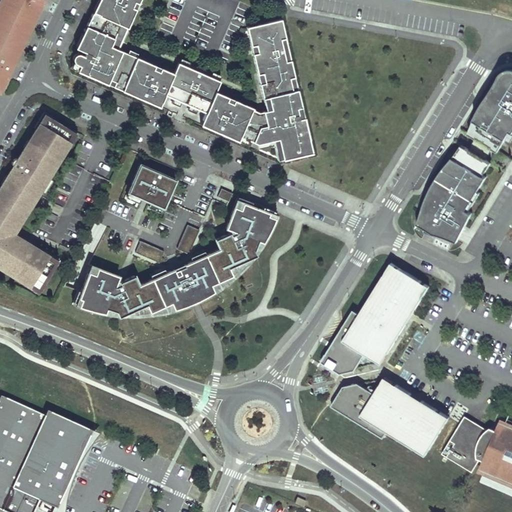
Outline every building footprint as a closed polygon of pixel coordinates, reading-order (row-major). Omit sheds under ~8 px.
[(3,0),(0,7),(0,77),(5,80),(14,61),(9,59),(20,37),(24,39),(42,0),(3,0)] [(295,77),(291,60),(286,61),(281,39),(286,38),(281,19),(247,27),(251,46),(257,45),(259,52),(253,54),(258,74),(263,73),(265,83),(260,84),(264,98),(269,97),(271,109),(270,110),(271,114),(265,116),(264,111),(259,112),(253,110),(254,108),(235,100),(233,104),(227,102),(229,97),(215,91),(220,81),(211,77),(189,68),(180,64),(175,74),(164,69),(162,74),(157,71),(159,67),(139,59),(131,55),(123,51),(111,46),(114,39),(118,41),(124,27),(132,30),(140,11),(136,9),(138,3),(142,5),(144,0),(105,0),(98,15),(92,12),(84,29),(82,33),(88,36),(81,51),(85,53),(84,56),(79,54),(78,54),(77,55),(76,55),(74,56),(74,57),(73,59),(73,60),(74,61),(74,63),(76,64),(77,64),(80,66),(78,71),(108,84),(110,80),(115,82),(113,87),(123,91),(124,86),(142,94),(140,98),(148,101),(150,97),(162,102),(165,95),(206,113),(203,120),(215,126),(213,130),(221,134),(223,129),(250,141),(258,144),(273,141),(279,139),(283,159),(313,152),(304,117),(299,118),(297,108),(302,107),(298,89),(293,90),(290,78),(295,77)] [(98,15),(105,0),(98,0),(92,12),(98,15)] [(123,51),(132,30),(124,27),(118,41),(114,39),(111,46),(123,51)] [(81,51),(88,36),(82,33),(75,48),(81,51)] [(20,37),(9,59),(14,61),(24,39),(20,37)] [(291,60),(286,38),(281,39),(286,61),(291,60)] [(189,68),(191,63),(182,59),(180,64),(189,68)] [(78,71),(80,66),(77,64),(76,64),(73,63),(71,68),(78,71)] [(502,73),(479,112),(469,133),(477,138),(494,148),(498,151),(506,139),(511,142),(511,141),(511,69),(510,69),(506,70),(502,73)] [(213,73),(211,77),(220,81),(222,76),(213,73)] [(142,94),(124,86),(123,91),(140,98),(142,94)] [(160,107),(162,102),(150,97),(148,101),(160,107)] [(43,113),(33,129),(36,130),(39,125),(41,126),(46,118),(51,121),(52,119),(43,113)] [(11,229),(28,202),(31,204),(32,204),(37,195),(39,192),(47,179),(54,168),(51,166),(55,159),(58,161),(66,149),(69,144),(67,142),(72,134),(67,131),(51,121),(46,118),(41,126),(39,125),(36,130),(28,142),(31,144),(27,151),(24,149),(17,160),(16,160),(15,159),(13,160),(12,160),(12,161),(11,162),(11,164),(11,165),(11,166),(12,167),(13,167),(7,177),(10,179),(5,188),(1,185),(0,187),(0,269),(24,284),(29,287),(30,285),(39,290),(42,285),(51,269),(54,265),(46,259),(48,257),(43,254),(30,247),(30,246),(28,250),(21,246),(17,243),(20,240),(8,233),(11,229)] [(215,126),(203,120),(201,125),(213,130),(215,126)] [(66,149),(68,150),(78,135),(68,129),(67,131),(72,134),(67,142),(69,144),(66,149)] [(250,141),(223,129),(221,134),(248,145),(250,141)] [(494,148),(477,138),(470,150),(486,160),(494,148)] [(283,159),(279,139),(273,141),(278,160),(283,159)] [(27,151),(31,144),(28,142),(27,141),(27,142),(22,149),(24,149),(27,151)] [(473,213),(469,212),(481,193),(478,191),(487,178),(483,176),(491,163),(486,160),(470,150),(463,145),(443,170),(432,189),(430,192),(419,224),(458,242),(473,213)] [(55,159),(51,166),(54,168),(55,169),(55,168),(60,161),(58,161),(55,159)] [(163,207),(176,179),(140,164),(128,192),(163,207)] [(1,185),(5,188),(10,179),(7,177),(6,176),(0,185),(1,185)] [(47,190),(52,182),(47,179),(39,192),(44,195),(47,190)] [(229,201),(232,193),(221,189),(218,197),(229,201)] [(37,195),(32,204),(36,207),(42,198),(37,195)] [(240,209),(243,203),(236,200),(234,207),(240,209)] [(15,231),(31,204),(28,202),(11,229),(15,231)] [(240,209),(234,207),(225,228),(236,232),(231,235),(230,235),(230,236),(225,238),(224,235),(215,239),(219,249),(188,263),(188,264),(191,270),(188,271),(185,265),(180,268),(193,298),(196,297),(198,300),(200,299),(206,296),(210,293),(213,292),(214,291),(211,284),(232,275),(229,267),(242,261),(252,257),(256,255),(255,253),(254,250),(258,240),(262,242),(264,240),(265,238),(266,237),(266,235),(268,232),(270,229),(272,225),(273,222),(273,221),(275,218),(268,215),(269,213),(243,203),(240,209)] [(189,254),(200,230),(188,224),(177,248),(189,254)] [(30,247),(31,245),(24,241),(23,242),(20,240),(17,243),(21,246),(28,250),(30,246),(30,247)] [(255,253),(262,242),(258,240),(254,250),(255,253)] [(164,251),(141,241),(135,252),(159,263),(164,251)] [(60,261),(49,255),(44,252),(43,254),(48,257),(46,259),(54,265),(51,269),(54,271),(60,261)] [(237,273),(241,269),(244,266),(246,264),(250,259),(252,257),(242,261),(229,267),(232,275),(211,284),(214,291),(215,290),(219,287),(221,286),(223,285),(226,283),(228,281),(232,278),(237,273)] [(336,354),(329,350),(321,364),(341,376),(355,373),(365,356),(381,366),(426,288),(388,264),(358,315),(336,354)] [(95,274),(97,268),(91,265),(88,272),(95,274)] [(119,276),(97,268),(95,274),(88,272),(84,283),(79,298),(81,299),(79,306),(82,307),(83,307),(86,308),(90,310),(94,311),(98,312),(99,312),(101,312),(102,312),(105,313),(107,308),(116,312),(118,314),(119,317),(123,315),(146,304),(149,312),(170,302),(173,309),(177,308),(179,307),(184,306),(189,304),(191,303),(189,300),(193,298),(180,268),(174,270),(176,275),(173,277),(170,272),(170,271),(138,285),(134,275),(125,279),(127,282),(121,285),(121,284),(120,284),(115,287),(115,286),(119,276)] [(24,284),(22,286),(38,296),(44,286),(42,285),(39,290),(30,285),(29,287),(24,284)] [(146,304),(123,315),(126,315),(129,315),(132,315),(136,315),(141,315),(149,314),(154,313),(162,312),(169,310),(173,309),(170,302),(149,312),(146,304)] [(352,311),(329,350),(336,354),(358,315),(352,311)] [(332,406),(346,415),(350,408),(388,432),(426,456),(450,417),(383,376),(373,392),(357,383),(343,386),(332,406)] [(1,394),(0,395),(0,508),(8,511),(32,511),(39,498),(52,504),(56,506),(58,502),(55,500),(86,432),(89,433),(91,429),(88,427),(88,428),(50,411),(50,410),(47,409),(44,414),(1,394)] [(350,408),(346,415),(384,438),(388,432),(350,408)] [(489,431),(466,416),(443,453),(477,467),(481,458),(487,461),(483,470),(511,482),(511,426),(501,422),(497,429),(491,427),(489,431)] [(61,511),(66,498),(68,488),(71,479),(75,470),(79,461),(82,456),(84,452),(90,444),(98,431),(91,429),(89,433),(86,432),(55,500),(58,502),(56,506),(52,504),(48,511),(61,511)] [(303,506),(306,501),(297,497),(295,502),(303,506)]
